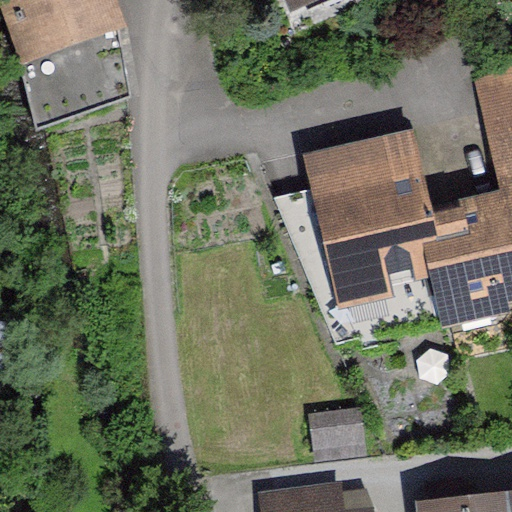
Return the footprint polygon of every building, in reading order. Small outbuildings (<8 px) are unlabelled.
[(120,0),(5,0),(27,61),(129,26),(120,0)] [(441,200),(438,273),(448,314),(511,298),(511,65),(479,73),(506,184),(441,200)] [(341,297),(438,273),(441,200),(421,119),(305,148),(341,297)] [(319,453),(368,447),(364,413),(316,419),(319,453)] [(376,511),(372,478),(263,492),(265,511),(376,511)] [(423,511),(511,511),(511,495),(511,484),(421,495),(423,511)]
